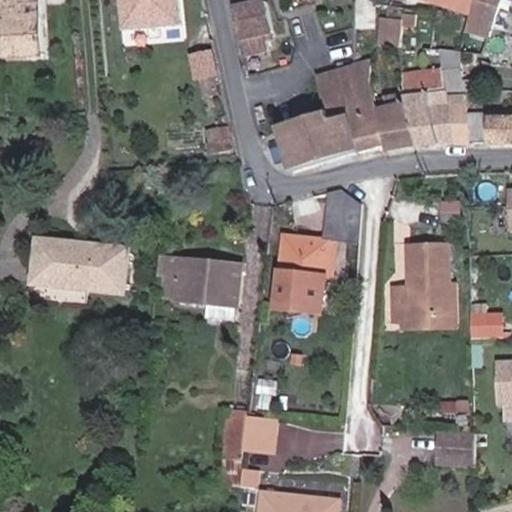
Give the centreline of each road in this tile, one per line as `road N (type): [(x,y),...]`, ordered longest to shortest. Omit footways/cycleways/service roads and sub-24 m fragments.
road 1 (residential): [(219,0),(257,175),(301,183),(465,154),(511,155)]
road 2 (unknown): [(375,170),(365,442)]
